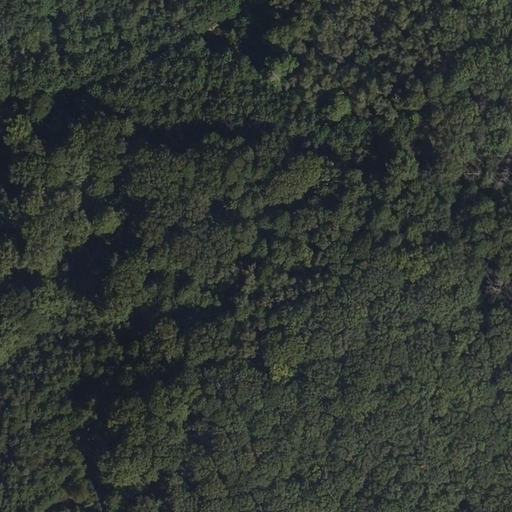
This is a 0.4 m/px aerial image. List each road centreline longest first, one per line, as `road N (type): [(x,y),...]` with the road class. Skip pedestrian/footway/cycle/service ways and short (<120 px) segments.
road 1 (track): [(47,0),(173,511)]
road 2 (track): [(0,97),(71,90),(268,0)]
